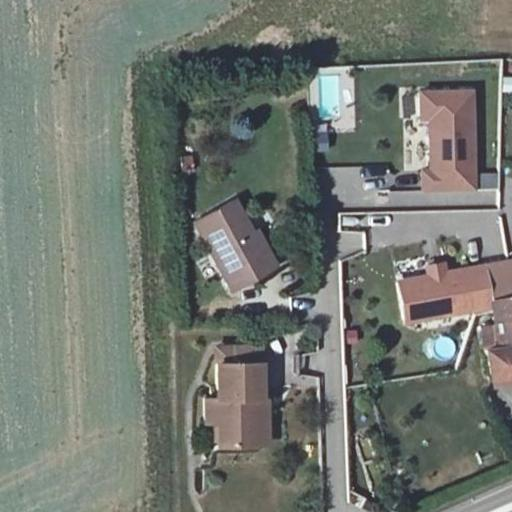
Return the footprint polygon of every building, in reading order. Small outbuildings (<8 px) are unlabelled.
[(472,89),(421,90),(421,116),(430,116),(431,169),(422,169),(423,189),(474,188),(472,89)] [(375,165),(376,207),(425,205),(424,191),(388,192),(387,165),(375,165)] [(374,205),(374,168),(328,168),(328,192),(339,192),(339,205),(374,205)] [(233,189),(192,205),(229,299),(275,280),(268,262),(263,264),(255,244),(233,189)] [(341,249),(365,248),(364,231),(340,232),(341,249)] [(260,242),(255,244),(263,264),(268,262),(260,242)] [(511,375),(511,260),(468,268),(412,278),(419,318),(474,308),(475,314),(490,311),(493,324),(480,326),(487,378),(511,375)] [(255,365),(211,366),(213,447),(249,446),(247,400),(256,400),(255,365)] [(256,400),(247,400),(249,446),(262,446),(261,400),(256,400)]
